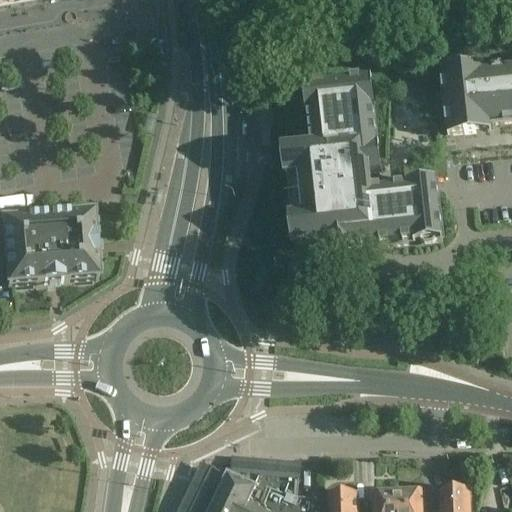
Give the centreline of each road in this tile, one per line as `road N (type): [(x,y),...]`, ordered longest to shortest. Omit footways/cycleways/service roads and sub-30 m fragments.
road 1 (primary): [(190,325),(216,142),(206,0)]
road 2 (primary): [(190,0),(197,141),(156,318)]
road 3 (secondary): [(210,393),(362,388),(511,403)]
road 4 (secondary): [(511,403),(429,382),(214,358)]
